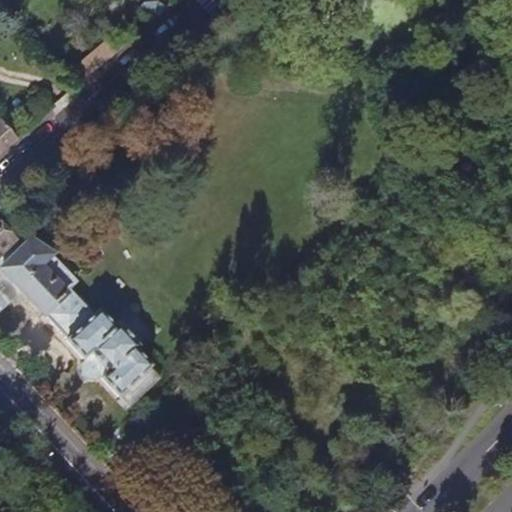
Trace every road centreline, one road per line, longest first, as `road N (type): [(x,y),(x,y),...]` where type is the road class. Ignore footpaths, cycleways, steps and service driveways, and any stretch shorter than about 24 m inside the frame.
road 1 (residential): [(0,182),(202,0)]
road 2 (tertiary): [(0,386),(115,511)]
